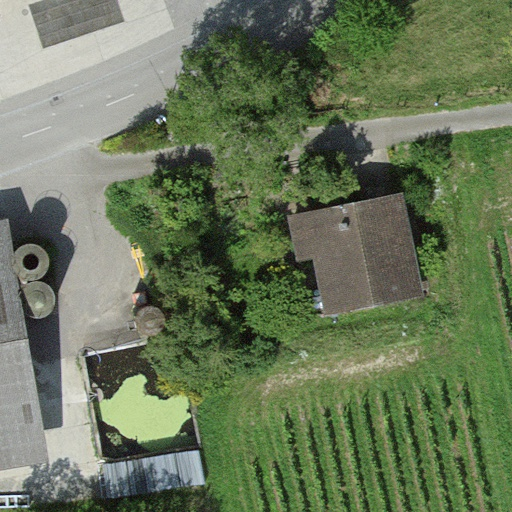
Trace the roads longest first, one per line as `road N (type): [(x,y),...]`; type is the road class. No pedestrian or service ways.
road 1 (track): [(0,150),(78,171),(511,115)]
road 2 (tertiary): [(335,0),(126,99),(0,148)]
